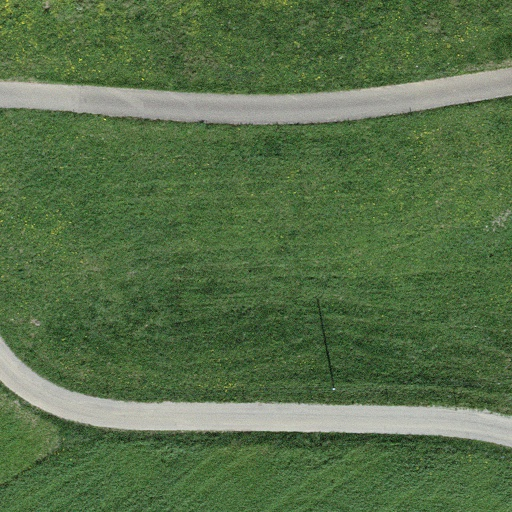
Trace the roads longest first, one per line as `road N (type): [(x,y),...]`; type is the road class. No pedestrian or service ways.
road 1 (track): [(0,361),(45,395),(139,417),(423,419),(511,432)]
road 2 (unclassified): [(0,96),(277,112),(511,85)]
